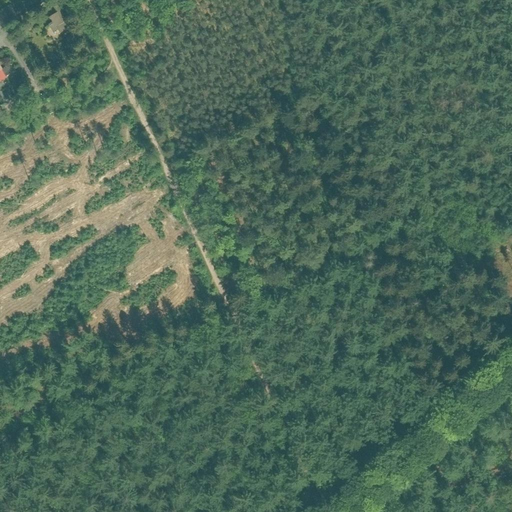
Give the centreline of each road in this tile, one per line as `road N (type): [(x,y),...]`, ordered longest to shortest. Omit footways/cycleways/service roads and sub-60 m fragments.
road 1 (track): [(89,0),(223,289)]
road 2 (track): [(223,289),(324,511)]
road 3 (track): [(413,447),(511,362)]
